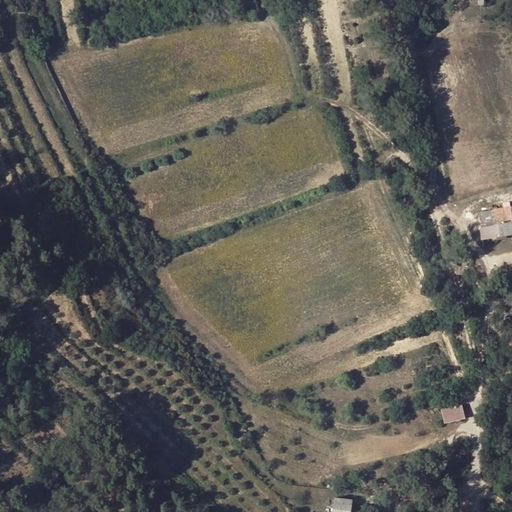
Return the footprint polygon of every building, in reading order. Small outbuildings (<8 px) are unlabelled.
[(495,210),(497,224),(511,222),(511,215),(511,208),(495,210)] [(481,227),(491,225),(497,224),(495,210),(479,213),(481,227)] [(511,222),(497,224),(491,225),(493,238),(494,238),(495,237),(496,237),(509,235),(511,234),(511,222)] [(493,238),(491,225),(481,227),(483,240),(491,238),(492,238),(493,238)] [(465,415),(466,413),(463,403),(442,409),(445,421),(465,415)] [(335,497),(333,511),(351,511),(353,499),(335,497)]
